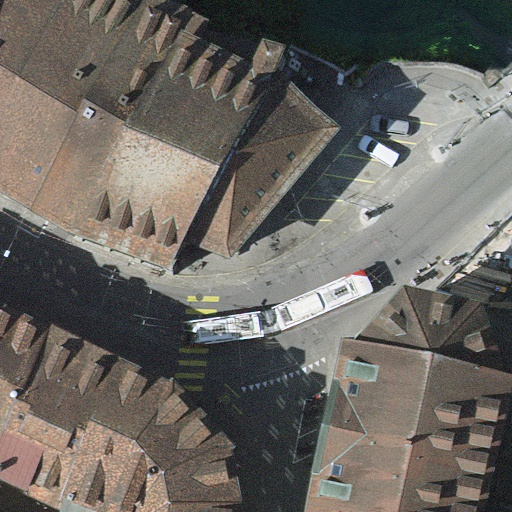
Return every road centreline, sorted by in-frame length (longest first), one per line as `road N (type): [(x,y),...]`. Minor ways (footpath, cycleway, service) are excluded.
road 1 (unclassified): [(259,321),(368,263),(511,143)]
road 2 (unclassified): [(0,258),(126,326),(195,337),(259,321)]
road 3 (residential): [(271,511),(277,460),(259,321)]
